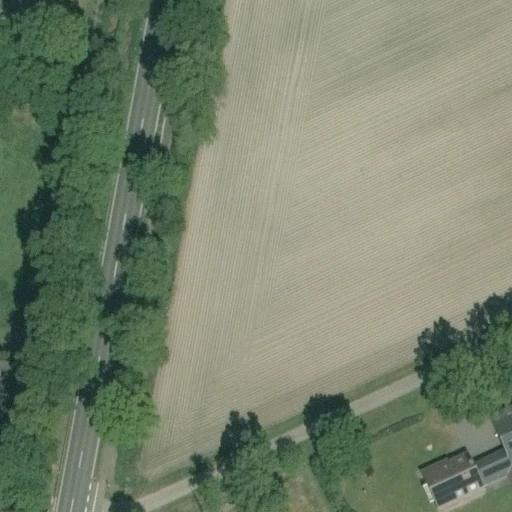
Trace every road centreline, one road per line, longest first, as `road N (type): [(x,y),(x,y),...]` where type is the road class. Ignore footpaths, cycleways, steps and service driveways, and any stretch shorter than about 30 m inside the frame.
road 1 (primary): [(67,511),(162,0)]
road 2 (residential): [(511,340),(106,511)]
